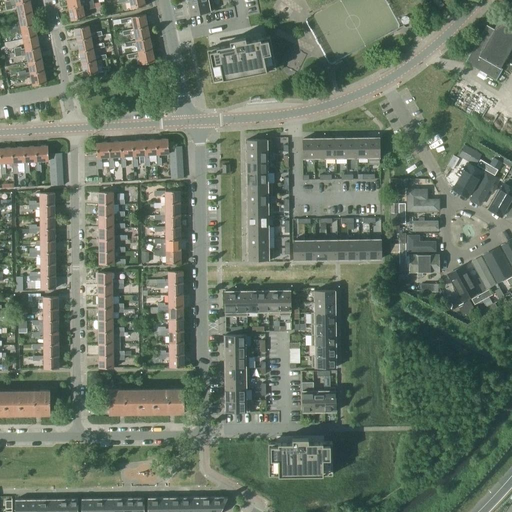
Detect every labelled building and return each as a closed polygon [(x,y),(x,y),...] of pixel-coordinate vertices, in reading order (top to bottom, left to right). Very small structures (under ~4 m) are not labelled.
[(88,0),(67,0),(69,8),(83,6),(87,5),(94,3),(92,0),(89,0),(88,0)] [(146,5),(144,0),(130,0),(132,8),(146,5)] [(189,8),(190,16),(210,11),(215,10),(212,0),(208,0),(187,4),(188,4),(189,8),(188,8),(188,9),(189,8)] [(434,0),(433,1),(440,8),(444,4),(440,0),(434,0)] [(16,4),(19,15),(32,13),(30,1),(16,4)] [(71,20),(85,18),(83,6),(69,8),(71,20)] [(35,24),(32,13),(19,15),(21,27),(35,24)] [(131,17),(133,29),(147,26),(147,25),(148,25),(147,20),(146,20),(145,15),(145,14),(131,17)] [(487,24),(465,61),(496,80),(503,69),(501,67),(511,47),(511,26),(500,19),(495,29),(487,24)] [(17,28),(10,29),(11,33),(16,32),(17,34),(22,33),(24,39),(37,36),(35,24),(21,27),(17,28)] [(91,37),(88,25),(75,28),(76,28),(76,30),(75,30),(76,35),(77,35),(78,40),(91,37)] [(148,32),(147,26),(133,29),(136,41),(150,38),(149,36),(150,36),(149,31),(148,32)] [(37,36),(24,39),(26,50),(39,48),(37,36)] [(224,79),(223,79),(244,74),(245,75),(245,74),(266,70),(276,68),(270,36),(246,41),(246,37),(222,42),(222,46),(207,49),(213,81),(224,79)] [(91,37),(78,40),(78,42),(77,42),(78,47),(80,46),(81,52),(93,49),(91,37)] [(138,52),(152,50),(152,48),(151,43),(150,38),(136,41),(138,52)] [(39,48),(26,50),(22,51),(15,53),(16,57),(22,55),(22,56),(27,55),(28,62),(42,59),(39,48)] [(93,49),(81,52),(81,53),(80,54),(81,58),(82,58),(83,63),(95,61),(93,49)] [(138,52),(140,64),(155,61),(154,61),(154,60),(155,60),(154,55),(153,55),(152,50),(138,52)] [(42,59),(28,62),(30,72),(26,73),(26,71),(19,72),(20,76),(44,71),(42,59)] [(97,67),(95,61),(83,63),(83,65),(82,65),(83,70),(84,70),(85,75),(108,71),(108,67),(101,68),(101,66),(97,67)] [(47,83),(44,71),(20,76),(21,80),(27,79),(27,76),(31,76),(33,85),(47,83)] [(314,159),(314,137),(314,139),(310,139),(310,138),(310,139),(302,139),(303,158),(303,159),(304,159),(304,158),(314,158),(314,159)] [(325,159),(325,137),(325,138),(321,138),(321,137),(320,137),(320,138),(314,139),(314,137),(314,159),(315,159),(315,158),(325,157),(325,159)] [(336,158),(336,137),(335,137),(335,138),(332,138),(332,137),(331,137),(331,138),(325,138),(325,137),(325,159),(326,159),(326,157),(336,157),(336,158)] [(336,137),(336,158),(336,157),(347,157),(347,158),(347,137),(346,137),(346,138),(343,138),(343,137),(342,137),(342,138),(336,138),(336,137)] [(347,137),(347,158),(347,157),(357,157),(357,158),(358,158),(357,137),(357,138),(353,138),(353,137),(353,138),(347,138),(347,137)] [(368,158),(368,137),(368,138),(364,138),(364,137),(364,138),(358,138),(358,137),(357,137),(358,158),(358,157),(368,157),(368,158)] [(380,157),(380,138),(379,138),(379,137),(379,138),(375,138),(375,137),(374,137),(374,138),(368,138),(368,137),(368,158),(369,158),(369,157),(379,157),(379,158),(380,158),(380,157)] [(157,154),(156,140),(155,140),(155,139),(150,139),(150,140),(144,141),(145,154),(157,154)] [(157,154),(169,153),(168,139),(166,139),(162,139),(162,140),(156,140),(157,154)] [(246,141),(247,141),(247,144),(246,144),(246,145),(247,145),(247,151),(246,151),(271,151),(272,151),(272,140),(267,140),(267,139),(247,140),(246,140),(246,141)] [(138,141),(132,141),(133,155),(145,154),(144,141),(143,141),(143,140),(138,140),(138,141)] [(108,143),(109,156),(121,156),(120,142),(119,142),(119,141),(114,141),(114,143),(108,143)] [(120,142),(121,156),(133,155),(132,141),(131,141),(126,141),(126,142),(120,142)] [(102,143),(96,143),(97,157),(109,156),(108,143),(107,143),(107,142),(102,142),(102,143)] [(36,161),(49,160),(48,146),(46,146),(46,145),(41,145),(41,147),(35,147),(36,161)] [(29,147),(24,147),(25,161),(36,161),(35,147),(34,147),(34,146),(29,146),(29,147)] [(6,148),(0,149),(1,163),(12,162),(12,148),(10,148),(10,147),(6,147),(6,148)] [(12,162),(25,161),(24,147),(23,148),(22,147),(18,147),(18,148),(12,148),(12,162)] [(271,151),(246,151),(246,152),(247,152),(247,155),(246,155),(246,156),(247,156),(247,162),(246,162),(267,162),(271,162),(271,151)] [(511,163),(496,154),(494,157),(503,162),(510,167),(511,164),(511,163)] [(459,158),(453,155),(447,166),(453,169),(459,158)] [(494,157),(490,164),(490,165),(498,169),(499,169),(503,162),(494,157)] [(477,165),(486,170),(489,164),(480,159),(477,165)] [(267,162),(246,162),(247,162),(247,166),(246,166),(246,167),(247,167),(247,173),(246,173),(268,173),(268,172),(267,172),(267,162)] [(486,170),(495,175),(498,169),(490,165),(490,164),(489,164),(486,170)] [(268,173),(246,173),(247,173),(247,177),(246,177),(247,177),(247,183),(246,183),(246,184),(267,183),(267,173),(268,173)] [(267,183),(246,184),(247,184),(247,188),(246,188),(247,188),(247,194),(246,194),(246,195),(271,194),(272,194),(272,183),(269,183),(267,183)] [(166,203),(180,202),(180,201),(181,201),(181,196),(180,196),(180,191),(180,190),(166,191),(166,203)] [(113,191),(99,191),(99,192),(99,194),(98,194),(98,198),(99,198),(99,204),(113,204),(113,191)] [(40,192),(41,204),(55,204),(54,192),(40,192)] [(271,194),(246,195),(247,195),(247,198),(246,198),(246,199),(247,199),(248,205),(246,205),(268,205),(271,205),(271,194)] [(166,203),(166,214),(180,214),(180,213),(181,213),(181,208),(180,208),(180,202),(166,203)] [(398,203),(390,203),(391,213),(399,213),(399,208),(398,203)] [(41,216),(55,216),(55,204),(41,204),(41,216)] [(113,204),(99,204),(100,206),(98,206),(98,210),(100,210),(100,216),(113,216),(124,216),(124,212),(119,212),(119,204),(117,204),(113,204)] [(247,216),(269,216),(269,215),(268,216),(268,205),(246,205),(246,206),(248,206),(248,209),(247,209),(247,210),(248,210),(248,216),(247,216)] [(180,220),(180,214),(166,214),(166,215),(154,215),(154,219),(161,219),(161,221),(166,221),(166,226),(180,226),(180,225),(181,225),(181,220),(180,220)] [(41,228),(55,228),(55,216),(41,216),(41,228)] [(100,222),(100,228),(114,228),(113,216),(100,216),(100,217),(99,217),(99,222),(100,222)] [(269,216),(247,216),(248,216),(248,220),(247,220),(247,221),(248,221),(248,227),(247,227),(269,227),(269,226),(268,226),(268,216),(269,216)] [(166,226),(166,238),(180,238),(180,237),(181,237),(181,232),(180,232),(180,226),(166,226)] [(247,238),(269,237),(268,237),(268,227),(269,227),(247,227),(248,227),(248,231),(247,231),(248,231),(248,237),(247,237),(247,238)] [(41,228),(41,240),(55,240),(55,228),(41,228)] [(114,236),(114,228),(100,228),(100,229),(99,229),(99,234),(100,234),(100,240),(114,240),(114,236)] [(269,238),(269,237),(247,238),(248,238),(248,242),(247,242),(248,242),(248,248),(247,248),(268,248),(268,238),(269,238)] [(180,244),(180,238),(166,238),(167,251),(181,250),(181,249),(181,244),(180,244)] [(370,260),(370,238),(369,238),(369,239),(359,240),(359,239),(359,260),(359,259),(363,259),(363,260),(364,260),(364,259),(370,259),(370,260)] [(382,258),(381,239),(381,238),(380,238),(380,239),(370,239),(370,238),(370,260),(370,259),(374,258),(374,260),(374,258),(382,258)] [(293,241),(293,260),(294,260),(294,261),(295,261),(295,260),(298,260),(298,261),(299,261),(299,260),(305,259),(305,261),(305,239),(304,239),(304,240),(294,241),(294,239),(294,241),(293,241)] [(305,239),(305,261),(305,259),(309,259),(309,260),(310,260),(310,259),(316,259),(316,260),(316,239),(315,239),(315,240),(305,240),(305,239)] [(316,239),(316,260),(316,259),(320,259),(320,260),(320,259),(326,259),(326,260),(327,260),(326,239),(326,240),(316,240),(316,239)] [(326,239),(327,260),(327,259),(331,259),(331,260),(331,259),(337,259),(337,260),(338,260),(337,239),(337,240),(327,240),(327,239),(326,239)] [(348,260),(348,239),(348,240),(338,240),(337,239),(338,260),(338,259),(342,259),(342,260),(342,259),(348,259),(348,260)] [(359,260),(359,239),(358,239),(358,240),(348,240),(348,239),(348,260),(349,260),(349,259),(352,259),(352,260),(353,260),(353,259),(359,259),(359,260)] [(29,252),(55,252),(55,240),(41,240),(41,246),(36,246),(36,248),(29,248),(29,252)] [(100,246),(100,252),(114,251),(114,245),(114,240),(100,240),(100,241),(99,241),(99,246),(100,246)] [(248,253),(248,260),(269,260),(269,259),(273,259),(273,248),(268,248),(247,248),(247,249),(248,249),(248,252),(247,252),(247,253),(248,253)] [(181,256),(181,250),(167,251),(155,251),(155,255),(161,255),(161,256),(166,256),(166,263),(181,263),(181,262),(181,260),(182,260),(181,256)] [(114,261),(114,251),(100,252),(100,253),(99,253),(99,258),(100,258),(100,263),(99,263),(99,264),(114,263),(114,261)] [(41,257),(41,264),(55,264),(55,252),(29,252),(29,257),(37,257),(41,257)] [(406,263),(399,263),(399,273),(399,280),(409,280),(408,263),(406,263)] [(41,276),(55,276),(55,264),(41,264),(41,276)] [(98,272),(98,284),(112,283),(112,271),(98,272)] [(158,284),(164,284),(183,283),(183,271),(169,271),(169,280),(146,280),(146,284),(158,284)] [(56,288),(55,276),(41,276),(42,288),(56,288)] [(112,283),(98,284),(99,296),(112,295),(112,283)] [(169,289),(169,295),(183,295),(183,283),(164,284),(158,284),(158,288),(164,287),(164,289),(169,289)] [(291,311),(291,290),(284,291),(284,289),(283,289),(283,291),(279,291),(279,290),(279,314),(279,316),(291,315),(291,311)] [(489,289),(480,294),(483,299),(492,295),(489,289)] [(224,291),(224,312),(225,312),(225,316),(236,316),(236,290),(236,291),(232,291),(232,290),(231,290),(231,291),(224,291)] [(247,311),(247,290),(246,290),(246,291),(240,291),(240,290),(240,291),(236,291),(236,290),(236,316),(247,316),(247,311)] [(258,311),(258,312),(258,290),(257,290),(257,291),(254,291),(254,290),(253,290),(253,291),(247,291),(247,290),(247,311),(258,311)] [(269,311),(268,290),(268,291),(262,291),(262,290),(261,290),(261,291),(258,291),(258,290),(258,312),(258,311),(268,311),(269,311)] [(279,314),(279,290),(279,291),(275,291),(275,290),(275,291),(269,291),(269,290),(268,290),(269,311),(268,311),(268,315),(279,314)] [(313,302),(336,302),(336,301),(335,301),(335,298),(336,298),(336,297),(335,297),(335,290),(314,290),(314,291),(313,291),(314,291),(315,302),(313,302)] [(43,301),(43,308),(57,308),(57,307),(58,307),(58,302),(57,302),(57,297),(58,297),(58,296),(40,296),(40,294),(28,294),(28,301),(43,301)] [(475,304),(483,299),(480,294),(472,298),(475,304)] [(112,295),(99,296),(99,307),(113,307),(112,295)] [(169,307),(183,307),(183,295),(169,295),(169,307)] [(470,300),(458,306),(463,316),(468,314),(475,310),(470,300)] [(336,312),(335,312),(335,309),(336,309),(336,308),(335,308),(335,302),(336,302),(313,302),(315,302),(315,312),(315,313),(336,312)] [(113,307),(99,307),(99,319),(113,319),(113,307)] [(170,319),(183,319),(183,307),(169,307),(165,307),(158,307),(158,311),(164,311),(164,313),(169,313),(170,319)] [(43,308),(43,320),(58,320),(58,319),(58,314),(57,308),(43,308)] [(311,324),(336,323),(335,323),(335,319),(336,319),(335,319),(335,313),(336,313),(336,312),(315,313),(315,312),(311,312),(311,324)] [(113,332),(113,319),(99,319),(99,331),(99,332),(113,332)] [(184,331),(183,319),(170,319),(170,329),(170,331),(184,331)] [(44,332),(58,332),(58,331),(59,331),(59,326),(58,326),(58,320),(43,320),(43,321),(33,321),(33,325),(37,325),(38,333),(40,332),(44,332)] [(311,334),(336,334),(335,334),(335,330),(336,330),(335,330),(335,324),(336,323),(311,324),(311,334)] [(170,333),(170,343),(184,343),(184,331),(170,331),(170,333)] [(44,332),(44,344),(58,344),(58,342),(59,342),(59,338),(58,338),(58,332),(44,332)] [(99,332),(99,343),(113,343),(113,332),(99,332)] [(245,335),(245,334),(225,335),(224,335),(224,336),(225,336),(225,339),(224,339),(224,340),(225,340),(225,346),(224,346),(245,346),(245,336),(246,336),(246,335),(245,335)] [(336,334),(311,334),(312,345),(315,345),(336,345),(336,344),(335,345),(335,341),(336,341),(336,340),(335,340),(335,334),(336,334)] [(113,343),(99,343),(99,355),(113,355),(113,343)] [(184,355),(184,343),(170,343),(170,352),(170,355),(184,355)] [(44,344),(44,356),(58,356),(58,354),(59,354),(59,350),(58,350),(58,344),(44,344)] [(315,356),(337,356),(337,355),(336,355),(335,352),(337,352),(337,351),(335,351),(335,345),(336,345),(315,345),(315,356)] [(224,357),(249,357),(249,346),(245,346),(224,346),(224,347),(225,347),(225,350),(224,350),(224,351),(225,351),(225,357),(224,357)] [(113,355),(99,355),(99,367),(113,367),(113,355)] [(184,367),(184,355),(170,355),(170,367),(184,367)] [(58,361),(58,356),(44,356),(44,369),(59,368),(58,368),(58,366),(59,366),(59,361),(58,361)] [(315,367),(315,368),(336,367),(337,367),(337,366),(336,366),(336,363),(337,363),(337,362),(336,362),(336,356),(337,356),(315,356),(312,356),(312,367),(315,367)] [(249,357),(224,357),(224,358),(225,358),(225,361),(224,361),(224,362),(225,362),(225,368),(224,368),(249,368),(249,357)] [(225,378),(224,378),(224,379),(249,378),(249,368),(224,368),(225,368),(225,372),(224,372),(224,373),(225,372),(225,378)] [(249,378),(224,379),(225,379),(225,383),(224,383),(225,383),(226,389),(224,389),(224,390),(246,389),(246,390),(249,390),(249,378)] [(329,411),(336,411),(336,391),(335,391),(335,387),(324,387),(324,391),(325,412),(325,411),(328,411),(328,412),(329,412),(329,411)] [(139,392),(140,413),(185,413),(185,388),(174,388),(174,391),(139,392)] [(110,413),(119,413),(140,413),(139,392),(120,392),(120,389),(109,389),(110,413)] [(246,389),(224,390),(226,390),(226,393),(225,393),(225,394),(226,394),(226,400),(225,400),(246,400),(246,390),(246,389)] [(5,393),(6,414),(50,414),(50,390),(40,390),(40,393),(5,393)] [(313,412),(314,412),(313,390),(313,391),(303,391),(303,390),(302,390),(302,391),(302,411),(303,411),(303,412),(303,411),(307,411),(307,412),(307,411),(313,411),(313,412)] [(314,390),(313,390),(314,412),(314,411),(318,411),(318,412),(318,411),(324,411),(324,412),(325,412),(324,391),(314,391),(314,390)] [(226,405),(226,412),(246,412),(246,411),(250,411),(250,400),(246,400),(225,400),(225,401),(226,401),(226,404),(225,404),(225,405),(226,405)] [(333,474),(332,441),(308,442),(308,437),(284,438),(284,442),(268,442),(269,475),(279,474),(300,474),(301,474),(322,474),(333,474)] [(210,497),(209,511),(219,511),(220,510),(224,503),(225,501),(226,501),(228,496),(224,496),(224,497),(220,497),(214,497),(212,497),(211,497),(210,497)] [(134,498),(133,498),(133,511),(144,511),(144,497),(142,497),(141,498),(138,498),(137,498),(135,498),(134,498)] [(150,497),(148,497),(147,511),(158,511),(159,498),(158,498),(158,497),(157,497),(156,498),(153,498),(152,498),(151,498),(150,497)] [(159,498),(158,511),(169,511),(169,498),(169,497),(167,497),(167,498),(164,498),(162,498),(161,498),(160,497),(159,497),(159,498)] [(173,498),(171,498),(171,497),(169,497),(169,498),(169,511),(179,511),(179,497),(177,497),(177,498),(174,498),(173,498)] [(179,497),(179,511),(189,511),(189,497),(187,497),(187,498),(184,498),(183,498),(181,498),(181,497),(179,497)] [(190,497),(189,497),(189,511),(199,511),(199,497),(198,497),(197,497),(197,498),(194,498),(194,497),(193,497),(193,498),(191,498),(191,497),(190,497)] [(199,511),(209,511),(210,497),(209,497),(208,497),(207,497),(204,497),(203,497),(201,498),(201,497),(200,497),(199,497),(199,511)] [(65,499),(62,499),(61,499),(59,499),(59,498),(57,498),(57,499),(57,511),(67,511),(67,499),(67,498),(65,498),(65,499)] [(67,499),(67,511),(78,511),(78,498),(76,498),(75,499),(72,499),(71,499),(69,499),(69,498),(67,498),(67,499)] [(84,498),(82,498),(81,511),(92,511),(93,499),(92,499),(92,498),(91,498),(90,499),(87,499),(86,499),(84,499),(84,498)] [(93,499),(92,511),(102,511),(103,498),(102,498),(101,498),(100,499),(97,499),(96,499),(95,499),(94,498),(93,498),(93,499)] [(103,498),(102,511),(113,511),(113,498),(111,498),(111,499),(108,499),(108,498),(106,499),(105,499),(104,498),(103,498)] [(113,498),(113,511),(123,511),(123,498),(121,498),(121,499),(118,499),(118,498),(117,498),(117,499),(115,499),(115,498),(113,498)] [(131,498),(128,498),(127,498),(125,498),(123,498),(123,511),(133,511),(133,498),(131,498)] [(18,499),(16,499),(15,499),(15,511),(26,511),(26,499),(24,499),(24,500),(21,500),(20,500),(18,500),(18,499)] [(27,499),(26,499),(26,511),(36,511),(37,499),(36,499),(35,499),(34,499),(34,500),(31,500),(31,499),(30,500),(28,500),(28,499),(27,499)] [(40,499),(40,500),(39,500),(38,499),(37,499),(36,511),(46,511),(47,499),(46,499),(45,499),(44,499),(44,500),(41,500),(41,499),(40,499)] [(47,499),(46,511),(57,511),(57,499),(55,499),(52,499),(50,499),(49,499),(48,499),(47,499)]
